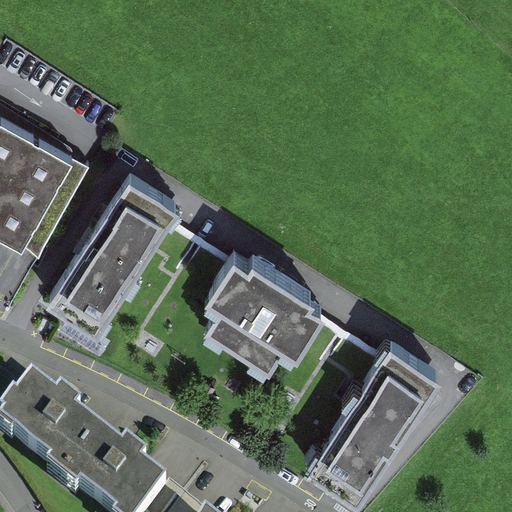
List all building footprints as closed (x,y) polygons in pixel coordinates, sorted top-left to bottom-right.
[(0,238),(35,259),(90,165),(0,115),(0,238)] [(84,337),(163,214),(122,188),(44,311),(84,337)] [(279,379),(320,313),(227,256),(186,322),(279,379)] [(413,370),(362,340),(287,465),(338,495),(413,370)] [(95,433),(25,376),(0,407),(0,427),(61,476),(95,433)] [(143,511),(162,481),(95,433),(61,476),(104,511),(143,511)]
